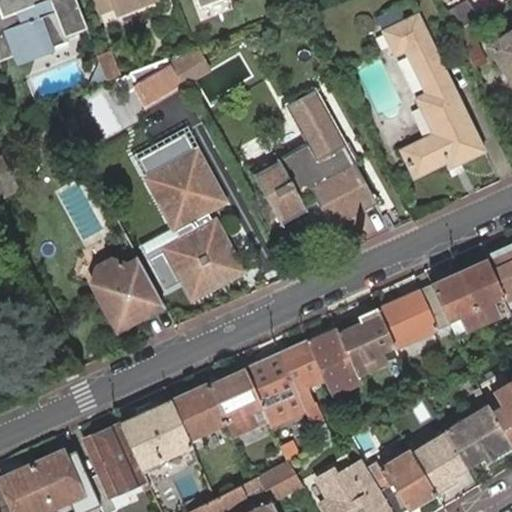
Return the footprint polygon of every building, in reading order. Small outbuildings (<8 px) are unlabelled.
[(0,0),(0,1),(0,2),(0,53),(15,47),(17,52),(67,32),(65,27),(85,20),(77,0),(0,0)] [(132,0),(134,0),(137,7),(153,0),(99,0),(104,11),(116,6),(132,0)] [(120,14),(137,7),(134,0),(132,0),(116,6),(120,14)] [(470,0),(460,0),(445,8),(454,25),(477,12),(470,0)] [(460,146),(464,156),(485,145),(416,9),(381,27),(393,50),(402,46),(422,87),(416,90),(434,128),(403,144),(417,172),(450,156),(447,151),(460,146)] [(484,25),(477,12),(454,25),(472,62),(486,55),(475,29),(484,25)] [(511,32),(492,46),(511,75),(511,32)] [(107,44),(96,48),(105,69),(116,64),(107,44)] [(211,71),(197,47),(135,83),(149,107),(197,80),(211,71)] [(116,64),(105,69),(107,75),(119,71),(116,64)] [(317,84),(289,100),(311,139),(255,171),(275,208),(309,190),(317,204),(330,197),(342,217),(381,195),(317,84)] [(452,162),(464,156),(460,146),(447,151),(450,156),(452,162)] [(205,211),(212,207),(227,199),(199,150),(153,177),(185,238),(171,246),(196,293),(245,268),(220,222),(213,226),(205,211)] [(220,222),(212,207),(205,211),(213,226),(220,222)] [(511,243),(486,255),(501,290),(503,292),(507,302),(511,299),(511,243)] [(168,301),(141,253),(133,257),(122,252),(105,261),(99,278),(107,293),(117,294),(123,305),(118,314),(123,323),(168,301)] [(459,268),(482,319),(497,313),(492,298),(503,292),(501,290),(486,255),(459,268)] [(468,326),(482,319),(459,268),(432,280),(449,318),(462,312),(468,326)] [(395,341),(396,344),(451,320),(449,318),(432,280),(378,305),(395,341)] [(107,293),(118,314),(123,305),(117,294),(107,293)] [(395,341),(378,305),(360,313),(362,317),(338,328),(358,371),(387,359),(383,348),(395,341)] [(325,375),(333,391),(361,379),(358,371),(338,328),(337,323),(308,336),(325,375)] [(325,375),(308,336),(280,349),(304,405),(316,400),(309,383),(325,375)] [(305,407),(304,405),(280,349),(245,365),(261,401),(271,424),(305,407)] [(209,382),(225,418),(261,401),(245,365),(209,382)] [(495,407),(511,437),(511,379),(498,388),(506,402),(495,407)] [(187,435),(225,418),(209,382),(171,399),(187,435)] [(160,456),(190,442),(187,435),(171,399),(120,422),(143,471),(164,462),(160,456)] [(446,428),(447,431),(468,465),(491,451),(493,455),(511,443),(511,437),(495,407),(491,400),(446,428)] [(313,423),(320,441),(330,436),(322,420),(313,423)] [(93,486),(104,511),(105,511),(118,506),(112,491),(139,479),(144,489),(150,486),(143,471),(120,422),(120,421),(87,436),(102,471),(89,476),(93,486)] [(416,456),(436,490),(452,480),(449,476),(468,465),(447,431),(438,436),(437,433),(422,443),(426,450),(416,456)] [(280,443),(287,458),(289,457),(298,452),(292,438),(280,443)] [(30,462),(49,506),(93,486),(89,476),(74,442),(30,462)] [(367,463),(395,511),(400,511),(436,490),(416,456),(411,448),(382,465),(378,457),(367,463)] [(395,511),(367,463),(363,454),(351,462),(338,471),(335,465),(319,474),(331,494),(322,499),(329,511),(395,511)] [(214,495),(202,502),(207,511),(280,511),(274,499),(305,483),(289,457),(287,458),(251,477),(214,495)] [(36,511),(49,506),(30,462),(1,475),(3,476),(0,477),(0,507),(2,511),(36,511)]
